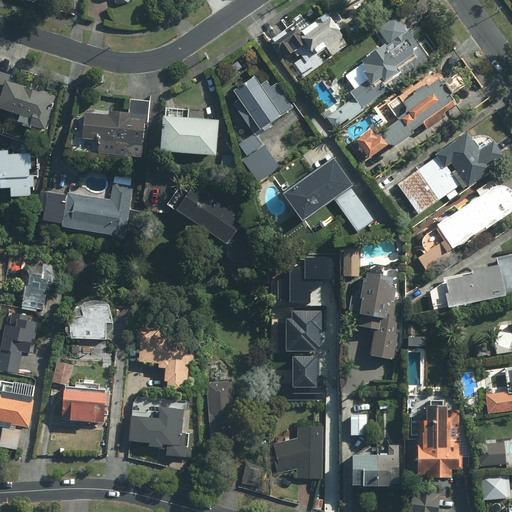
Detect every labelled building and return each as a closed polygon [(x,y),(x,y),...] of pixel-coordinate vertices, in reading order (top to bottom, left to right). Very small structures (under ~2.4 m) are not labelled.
[(342,22),(334,11),(302,34),(296,25),(272,42),(287,62),(292,59),(305,77),(326,61),(320,53),(328,48),(332,54),(347,43),(336,27),(342,22)] [(336,129),(430,59),(397,15),(375,31),(385,43),(342,75),(357,95),(327,117),(336,129)] [(9,75),(0,73),(0,98),(2,99),(0,109),(0,119),(50,131),(58,97),(7,85),(9,75)] [(442,82),(441,79),(395,112),(400,119),(378,134),(374,128),(351,145),(365,165),(393,146),(396,149),(457,106),(449,95),(463,85),(455,73),(442,82)] [(262,85),(254,76),(234,93),(241,101),(232,108),(254,134),(237,148),(254,168),(270,154),(260,142),(269,134),(263,128),(293,102),(271,76),(262,85)] [(132,117),(85,114),(83,139),(99,141),(98,154),(144,157),(148,103),(133,102),(132,117)] [(163,116),(161,152),(216,155),(218,119),(204,118),(204,111),(167,109),(166,116),(163,116)] [(481,151),(467,132),(396,185),(419,215),(462,182),(467,188),(490,170),(487,167),(503,154),(493,141),(481,151)] [(36,192),(32,156),(11,159),(10,152),(0,153),(0,185),(2,186),(3,194),(12,193),(13,202),(31,200),(30,192),(36,192)] [(355,186),(334,156),(283,193),(302,220),(333,197),(360,234),(376,223),(351,188),(355,186)] [(112,204),(49,193),(45,220),(62,223),(62,226),(126,237),(135,181),(116,178),(112,204)] [(498,185),(497,185),(493,179),(477,190),(482,199),(420,237),(429,252),(420,257),(430,272),(453,258),(449,251),(511,212),(511,211),(511,191),(511,190),(510,190),(509,189),(509,188),(508,188),(507,187),(506,186),(505,186),(504,186),(503,185),(501,185),(500,185),(499,185),(498,185)] [(192,188),(177,210),(227,244),(242,221),(225,209),(229,204),(206,189),(202,195),(192,188)] [(359,248),(343,249),(343,275),(359,275),(359,248)] [(432,311),(511,292),(511,252),(495,256),(497,265),(426,281),(432,311)] [(279,276),(279,302),(308,302),(308,291),(320,291),(320,281),(332,281),(332,257),(305,257),(305,268),(290,268),(290,276),(279,276)] [(54,264),(19,263),(18,289),(21,289),(20,310),(44,310),(45,293),(53,293),(54,264)] [(357,363),(356,378),(395,381),(401,300),(393,299),(395,286),(387,285),(389,276),(367,273),(365,283),(357,282),(355,297),(350,296),(348,311),(361,312),(359,328),(354,328),(354,363),(357,363)] [(68,336),(68,338),(107,340),(107,339),(109,336),(111,333),(113,330),(114,327),(116,323),(109,301),(108,301),(106,300),(104,300),(102,300),(100,299),(98,299),(96,299),(94,300),(92,300),(90,300),(89,301),(87,302),(85,302),(83,303),(82,304),(80,305),(78,306),(77,308),(76,309),(74,311),(73,312),(72,314),(71,315),(70,317),(69,319),(69,321),(68,322),(68,324),(68,326),(67,328),(67,330),(67,332),(67,334),(68,336)] [(277,353),(315,353),(315,349),(321,349),(321,330),(325,330),(325,309),(292,310),(292,318),(277,318),(277,353)] [(27,314),(3,311),(1,325),(5,326),(1,359),(21,361),(22,353),(35,354),(38,322),(26,321),(27,314)] [(158,328),(136,327),(134,362),(158,363),(158,370),(166,370),(165,387),(187,387),(189,356),(184,356),(185,330),(174,330),(175,322),(158,321),(158,328)] [(490,356),(489,346),(466,349),(468,359),(490,356)] [(285,382),(284,401),(324,402),(325,379),(316,379),(316,357),(294,357),(294,382),(285,382)] [(53,381),(69,385),(75,365),(59,361),(53,381)] [(0,381),(0,426),(2,426),(0,436),(0,446),(17,449),(20,429),(17,429),(17,425),(29,427),(36,386),(0,381)] [(232,381),(204,384),(210,443),(238,441),(232,381)] [(106,391),(63,388),(61,419),(104,422),(106,391)] [(511,409),(511,390),(486,393),(488,412),(511,409)] [(159,418),(131,415),(128,440),(149,442),(148,446),(163,448),(163,443),(166,444),(165,456),(192,459),(195,433),(181,431),(183,408),(160,405),(159,418)] [(427,423),(418,422),(417,473),(426,474),(426,478),(452,479),(452,469),(460,469),(461,441),(451,440),(452,422),(447,422),(448,406),(428,405),(427,423)] [(367,414),(351,414),(350,435),(367,435),(367,414)] [(322,479),(323,427),(298,425),(298,438),(274,444),(277,474),(298,468),(298,478),(322,479)] [(505,463),(502,442),(478,446),(481,467),(505,463)] [(398,487),(401,445),(389,445),(388,455),(353,453),(351,485),(398,487)] [(509,496),(506,477),(478,481),(481,500),(509,496)] [(438,511),(440,497),(412,493),(409,511),(438,511)]
